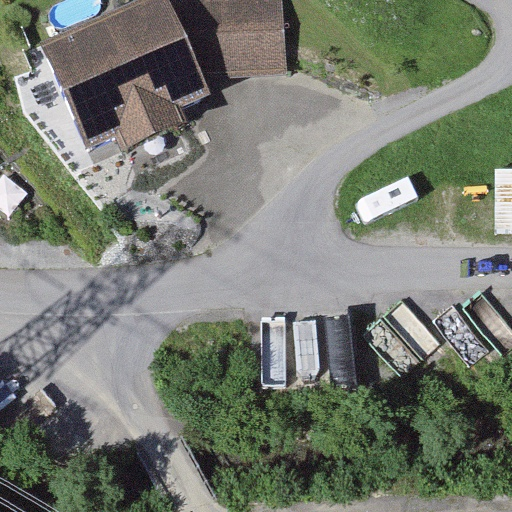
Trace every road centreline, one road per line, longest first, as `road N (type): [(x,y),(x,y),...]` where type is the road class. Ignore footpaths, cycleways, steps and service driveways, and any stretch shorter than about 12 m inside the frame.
road 1 (unclassified): [(289,277),(323,181),(396,123),(511,67)]
road 2 (unclassified): [(0,297),(289,277)]
road 3 (unknown): [(128,288),(200,511)]
road 4 (unclassified): [(289,277),(511,280)]
